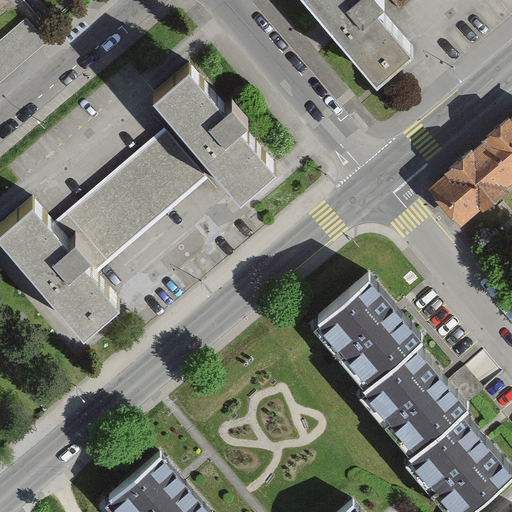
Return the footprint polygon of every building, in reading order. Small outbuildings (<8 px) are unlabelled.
[(312,0),(326,16),(334,25),(341,33),(377,75),(391,63),(414,43),(379,3),(382,0),(312,0)] [(26,16),(0,37),(0,78),(46,40),(26,16)] [(193,57),(155,89),(240,189),(275,159),(248,126),(240,118),(249,110),(233,92),(226,97),(219,89),(193,57)] [(511,173),(511,110),(502,119),(462,153),(440,171),(428,181),(459,218),(511,173)] [(85,252),(97,266),(206,172),(164,124),(55,217),(69,233),(75,228),(91,247),(85,252)] [(34,191),(0,219),(0,226),(82,324),(119,293),(97,266),(85,252),(91,247),(75,228),(69,233),(55,217),(34,191)] [(403,309),(369,269),(312,317),(339,349),(365,379),(415,336),(422,331),(403,309)] [(461,402),(467,397),(449,376),(445,372),(415,336),(365,379),(359,385),(411,445),(461,402)] [(456,511),(460,511),(511,468),(511,460),(486,430),(461,402),(411,445),(404,451),(456,511)] [(178,467),(161,446),(104,495),(118,511),(209,511),(213,509),(187,478),(183,473),(178,467)] [(369,511),(353,494),(332,511),(369,511)]
